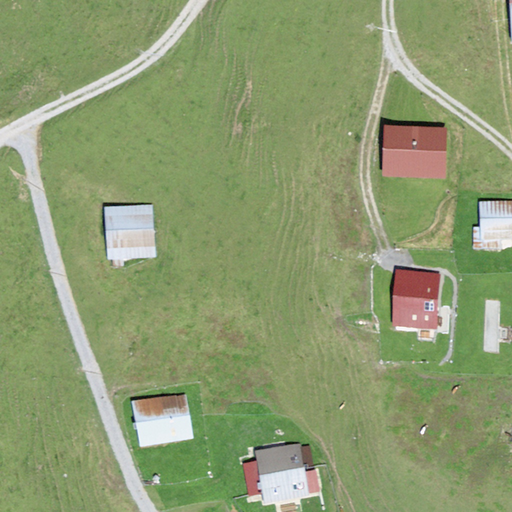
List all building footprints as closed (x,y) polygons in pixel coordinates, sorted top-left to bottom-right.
[(441,135),(390,134),(389,174),(440,175),(441,135)] [(474,249),(500,249),(499,237),(511,236),(511,205),(483,206),(484,228),(475,229),(474,249)] [(151,209),(110,212),(113,258),(154,255),(151,209)] [(396,324),(434,327),(438,278),(399,275),(396,324)] [(184,399),(136,406),(143,445),(191,434),(184,399)] [(298,449),(261,456),(262,462),(247,465),(253,497),(267,494),(268,500),(306,492),(298,449)]
